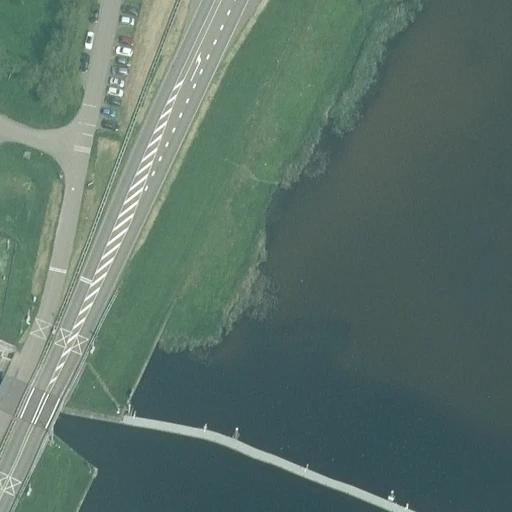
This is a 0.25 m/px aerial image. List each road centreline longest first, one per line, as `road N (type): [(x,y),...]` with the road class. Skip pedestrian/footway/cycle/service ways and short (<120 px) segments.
road 1 (trunk): [(0,496),(220,0)]
road 2 (unclassified): [(18,382),(60,272),(81,155)]
road 3 (unclassified): [(81,155),(113,0)]
